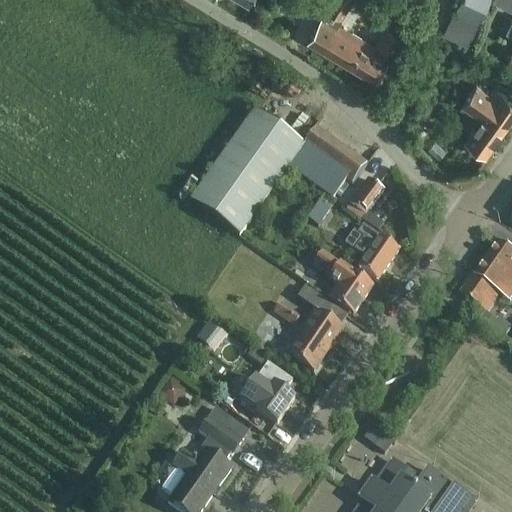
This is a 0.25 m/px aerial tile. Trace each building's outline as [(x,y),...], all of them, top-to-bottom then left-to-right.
[(373,46),(364,40),(337,24),(351,0),(333,0),(327,11),(325,10),(307,41),(374,81),(400,37),(384,27),(373,46)] [(458,0),(453,12),(477,23),(488,0),(458,0)] [(511,101),(493,88),(488,95),(475,85),(461,105),(480,119),(463,142),(485,157),(511,119),(511,101)] [(293,126),(307,117),(301,108),(287,117),(293,126)] [(238,240),(288,169),(287,169),(302,148),(254,114),(189,205),(238,240)] [(366,167),(361,164),(315,131),(302,148),(287,169),(288,169),(332,201),(345,183),(351,187),(366,167)] [(350,207),(346,212),(378,233),(383,226),(367,215),(383,192),(368,181),(350,207)] [(319,227),(329,212),(320,206),(310,222),(319,227)] [(397,253),(379,240),(363,229),(358,237),(362,240),(354,252),(365,260),(357,271),(376,284),(397,253)] [(511,256),(495,244),(459,298),(485,316),(498,297),(509,304),(511,299),(511,256)] [(328,278),(337,265),(321,254),(311,267),(328,278)] [(328,278),(326,282),(338,290),(329,303),(352,318),(372,289),(337,265),(328,278)] [(302,335),(287,357),(313,375),(343,332),(339,330),(347,319),(304,290),(297,301),(314,313),(300,333),(302,335)] [(280,305),(274,315),(293,327),(299,318),(280,305)] [(456,313),(448,324),(459,331),(466,320),(456,313)] [(206,348),(217,333),(207,326),(196,340),(206,348)] [(261,367),(265,361),(251,352),(247,358),(261,367)] [(255,380),(240,402),(276,427),(294,402),(283,395),(292,383),(267,366),(256,381),(255,380)] [(169,380),(166,385),(181,395),(184,390),(169,380)] [(207,418),(224,421),(226,407),(209,404),(207,418)] [(186,478),(167,505),(177,511),(202,511),(231,472),(222,466),(229,456),(231,457),(241,444),(208,421),(198,434),(208,441),(201,452),(203,454),(196,465),(182,455),(172,468),(186,478)] [(363,504),(357,511),(469,511),(474,505),(427,472),(420,483),(391,464),(374,488),(371,485),(359,502),(363,504)]
